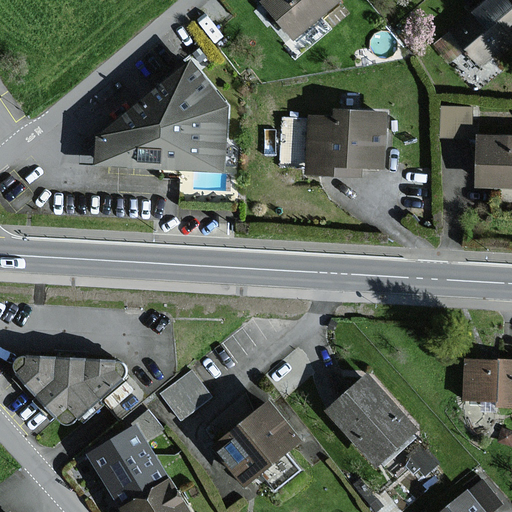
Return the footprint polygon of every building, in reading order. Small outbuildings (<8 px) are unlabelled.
[(338,0),(267,0),(297,35),(338,0)] [(479,64),(511,36),(511,0),(485,0),(450,30),(479,64)] [(197,56),(102,135),(101,162),(234,171),(238,106),(197,56)] [(387,162),(389,110),(341,109),(341,117),(314,116),(312,170),(364,172),(364,161),(387,162)] [(511,184),(511,138),(480,138),(478,183),(511,184)] [(85,414),(128,377),(130,372),(130,367),(129,363),(126,360),(121,359),(114,357),(42,353),(30,353),(24,355),(19,359),(17,363),(17,366),(18,370),(61,413),(66,417),(69,419),(72,420),(76,419),(80,418),(85,414)] [(511,403),(511,358),(506,358),(506,360),(470,358),(468,395),(502,397),(502,403),(511,403)] [(211,396),(194,372),(165,392),(182,417),(211,396)] [(421,426),(373,372),(334,408),(382,461),(421,426)] [(306,437),(276,399),(221,443),(251,480),(306,437)] [(196,511),(142,424),(96,452),(133,511),(196,511)] [(491,511),(504,502),(485,479),(444,511),(491,511)]
